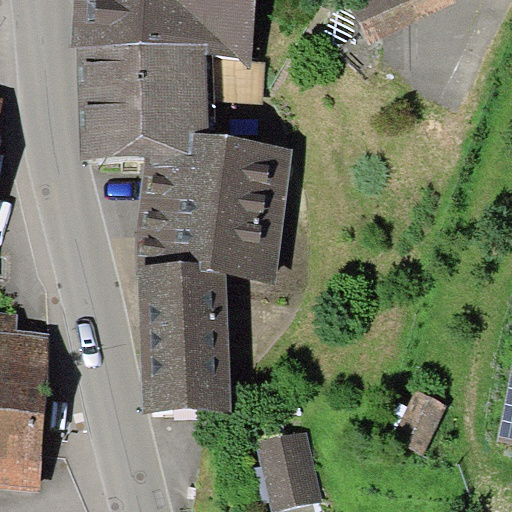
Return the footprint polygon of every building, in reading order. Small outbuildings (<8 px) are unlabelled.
[(79,47),(82,159),(144,158),(195,158),(195,132),(216,133),(213,102),(215,58),(253,60),(256,0),(75,0),(72,47),(79,47)] [(460,0),(352,0),(374,44),(461,1),(460,0)] [(263,105),(266,61),(253,60),(215,58),(213,102),(263,105)] [(195,158),(144,158),(138,265),(227,274),(275,283),(294,149),(216,133),(195,132),(195,158)] [(138,265),(142,413),(231,411),(227,274),(138,265)] [(19,313),(0,310),(0,487),(41,491),(49,334),(17,329),(19,313)] [(511,372),(499,441),(511,443),(511,372)] [(417,392),(391,438),(422,455),(447,408),(417,392)] [(307,431),(257,441),(272,511),(273,511),(321,502),(307,431)]
